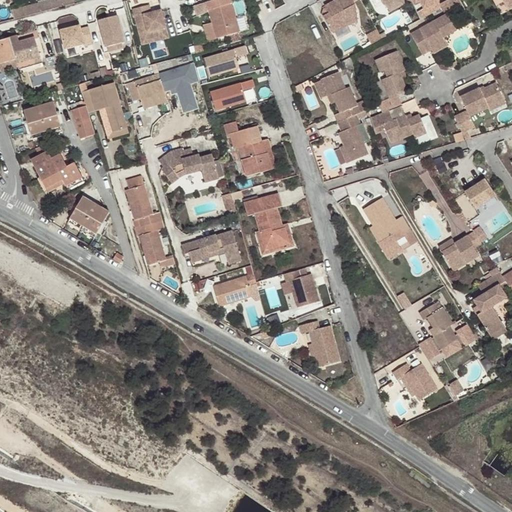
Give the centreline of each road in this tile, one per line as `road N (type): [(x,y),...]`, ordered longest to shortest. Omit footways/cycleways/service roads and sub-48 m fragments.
road 1 (unclassified): [(384,433),(136,286)]
road 2 (residential): [(314,188),(384,433)]
road 3 (unknown): [(181,114),(160,147),(159,177),(197,322)]
road 4 (residential): [(302,0),(266,19),(314,188)]
road 5 (residential): [(64,115),(112,207),(136,286)]
road 6 (residential): [(321,186),(397,307)]
road 7 (residential): [(377,170),(453,289)]
road 8 (unclassified): [(500,511),(384,433)]
road 9 (unclassified): [(136,286),(30,223)]
